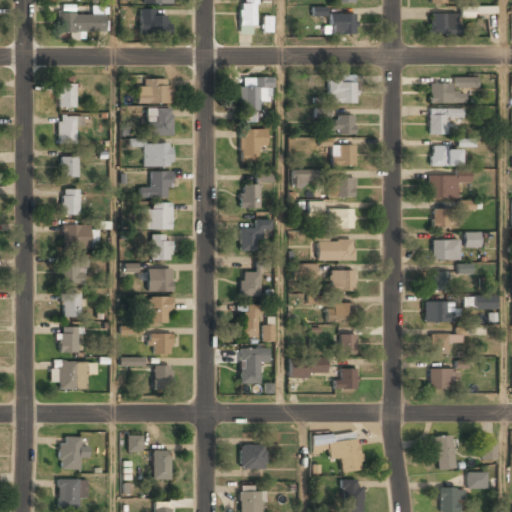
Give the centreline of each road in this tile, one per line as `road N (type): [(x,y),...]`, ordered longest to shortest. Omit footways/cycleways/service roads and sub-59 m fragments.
road 1 (residential): [(23,0),(20,511)]
road 2 (residential): [(391,0),(394,511)]
road 3 (residential): [(205,0),(203,511)]
road 4 (residential): [(511,55),(0,57)]
road 5 (residential): [(511,414),(0,414)]
